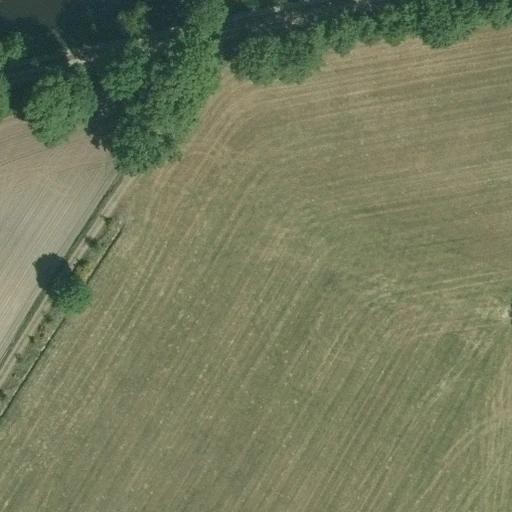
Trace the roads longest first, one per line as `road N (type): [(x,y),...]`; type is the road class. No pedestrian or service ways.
road 1 (track): [(0,377),(203,79),(229,33),(228,18)]
road 2 (track): [(0,82),(385,0)]
